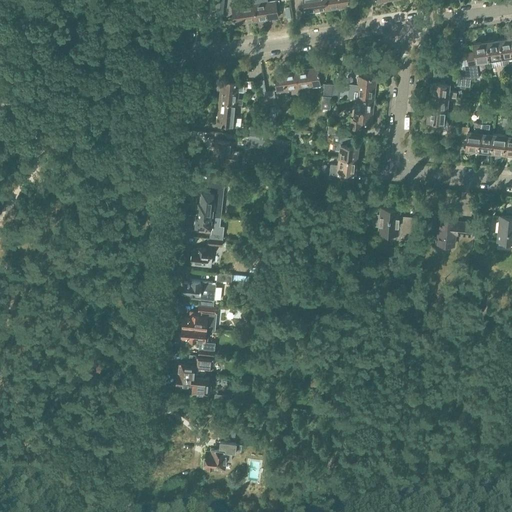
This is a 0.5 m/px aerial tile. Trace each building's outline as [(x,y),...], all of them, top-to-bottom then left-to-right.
[(216,0),(216,8),(224,9),(224,0),(216,0)] [(273,0),(255,3),(257,20),(279,17),(278,13),(279,12),(279,11),(281,10),(279,0),(273,0)] [(304,0),(306,13),(328,9),(326,0),(304,0)] [(326,0),(328,9),(350,6),(348,0),(326,0)] [(236,24),(257,20),(255,3),(233,6),(236,24)] [(503,57),(511,55),(511,37),(500,39),(503,57)] [(490,59),(503,57),(500,39),(487,41),(490,59)] [(472,78),(480,77),(478,64),(490,62),(490,59),(487,41),(474,43),(475,51),(467,53),(469,64),(472,78)] [(471,78),(472,78),(469,64),(464,65),(463,71),(463,77),(471,78)] [(297,70),(299,88),(321,84),(318,67),(297,70)] [(300,92),(299,88),(297,70),(274,74),(277,91),(291,89),(292,94),(300,92)] [(357,98),(374,100),(377,78),(359,76),(357,98)] [(470,87),(471,78),(463,77),(461,77),(457,77),(456,85),(470,87)] [(243,91),(244,80),(234,79),(234,81),(228,81),(228,80),(226,80),(226,81),(222,80),(220,102),(237,104),(243,105),(243,98),(238,98),(239,90),(243,91)] [(457,97),(457,92),(450,91),(451,84),(432,81),(431,94),(449,96),(457,97)] [(322,95),(321,108),(330,108),(331,98),(333,84),(324,83),(323,95),(322,95)] [(333,84),(331,98),(340,99),(341,85),(333,84)] [(274,90),(266,91),(268,105),(276,104),(274,90)] [(266,91),(258,92),(260,106),(268,105),(266,91)] [(448,109),(449,96),(431,94),(430,107),(448,109)] [(372,121),(374,100),(357,98),(354,119),(352,119),(351,127),(361,128),(362,120),(372,121)] [(235,126),(237,104),(220,102),(218,124),(235,126)] [(430,107),(428,120),(435,121),(434,127),(448,128),(449,124),(449,122),(446,122),(448,109),(430,107)] [(493,151),(495,133),(489,133),(490,124),(487,123),(488,116),(483,115),(482,123),(481,132),(482,132),(480,150),(493,151)] [(481,132),(482,123),(474,122),(473,131),(469,131),(469,126),(461,126),(460,132),(459,138),(468,139),(467,149),(480,150),(482,132),(481,132)] [(343,134),(344,126),(330,124),(329,132),(343,134)] [(250,135),(266,136),(267,128),(251,126),(250,135)] [(505,153),(507,135),(495,133),(493,151),(505,153)] [(339,157),(357,159),(359,146),(346,144),(347,136),(334,134),(332,148),(340,149),(339,157)] [(265,144),(266,136),(250,135),(249,143),(265,144)] [(239,164),(241,150),(233,150),(234,141),(216,140),(214,162),(239,164)] [(356,172),(357,159),(339,157),(338,164),(331,163),(329,177),(342,178),(343,170),(356,172)] [(199,194),(196,215),(213,217),(215,217),(221,218),(221,212),(219,212),(221,196),(223,196),(224,181),(213,180),(212,191),(202,190),(202,191),(199,190),(199,194)] [(395,208),(393,206),(388,206),(387,207),(381,206),(380,214),(377,214),(374,216),(374,222),(376,224),(380,225),(379,231),(398,233),(398,237),(415,239),(417,217),(405,216),(405,217),(402,219),(400,216),(401,208),(395,208)] [(461,222),(457,221),(458,213),(441,211),(440,220),(438,221),(438,226),(440,227),(439,234),(437,235),(436,243),(454,244),(456,233),(472,235),(474,222),(461,221),(461,222)] [(196,215),(195,227),(211,229),(210,238),(209,238),(209,239),(224,240),(224,234),(214,223),(215,217),(213,217),(196,215)] [(511,215),(501,215),(498,239),(511,240),(511,215)] [(192,250),(191,260),(193,260),(193,264),(212,266),(213,257),(212,257),(213,250),(217,250),(218,246),(223,246),(224,240),(209,239),(208,248),(199,247),(198,251),(192,250)] [(325,251),(311,250),(310,261),(324,262),(325,251)] [(217,280),(232,281),(233,274),(218,272),(217,280)] [(250,276),(249,287),(258,288),(259,277),(250,276)] [(212,283),(212,282),(191,279),(190,283),(185,282),(184,293),(191,294),(191,297),(207,299),(215,300),(216,283),(212,283)] [(215,313),(216,307),(213,307),(201,305),(200,305),(200,312),(200,313),(190,312),(190,314),(190,317),(185,316),(184,327),(209,329),(215,330),(217,313),(215,313)] [(184,327),(183,337),(188,337),(187,341),(200,342),(205,342),(206,341),(206,340),(208,340),(209,329),(184,327)] [(200,342),(198,355),(214,356),(216,342),(206,341),(205,342),(200,342)] [(179,373),(210,377),(205,376),(206,367),(213,367),(214,359),(197,357),(196,361),(189,360),(189,361),(189,364),(180,363),(179,373)] [(210,377),(179,373),(178,373),(177,384),(194,385),(193,391),(211,393),(212,385),(209,385),(210,377)] [(258,437),(256,445),(266,447),(267,439),(258,437)] [(205,461),(204,467),(217,468),(225,469),(226,460),(231,461),(232,450),(236,451),(236,444),(237,442),(220,440),(220,441),(219,450),(215,449),(213,449),(213,450),(213,452),(206,451),(205,461)]
